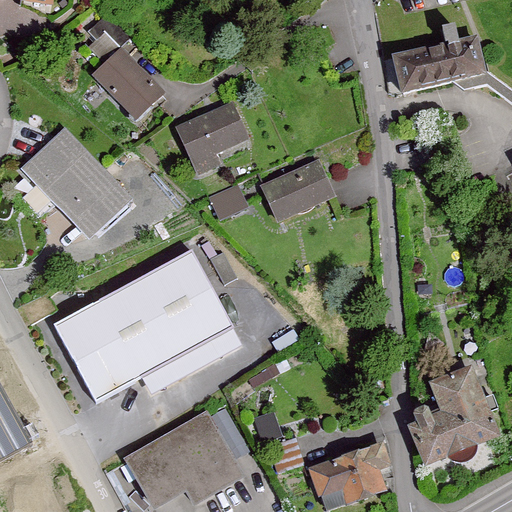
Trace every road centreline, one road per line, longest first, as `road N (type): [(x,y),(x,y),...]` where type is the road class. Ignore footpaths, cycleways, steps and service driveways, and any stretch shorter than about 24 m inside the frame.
road 1 (residential): [(408,511),(367,34),(356,0)]
road 2 (residential): [(112,511),(0,301)]
